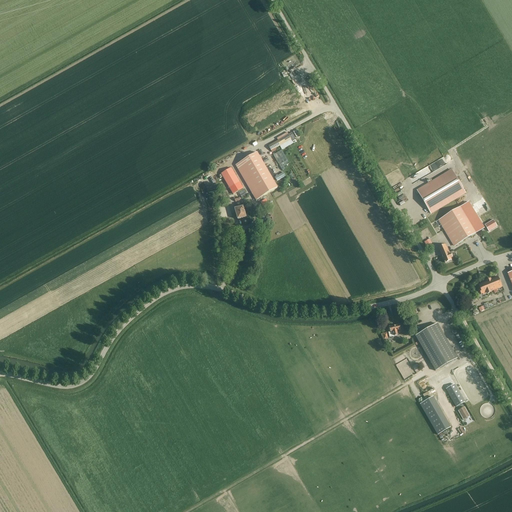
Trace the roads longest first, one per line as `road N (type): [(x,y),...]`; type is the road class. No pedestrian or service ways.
road 1 (unclassified): [(0,373),(60,386),(84,381),(129,319),(183,286),(326,313),(400,300),(439,283)]
road 2 (residential): [(439,283),(307,58)]
road 3 (track): [(511,400),(439,283)]
